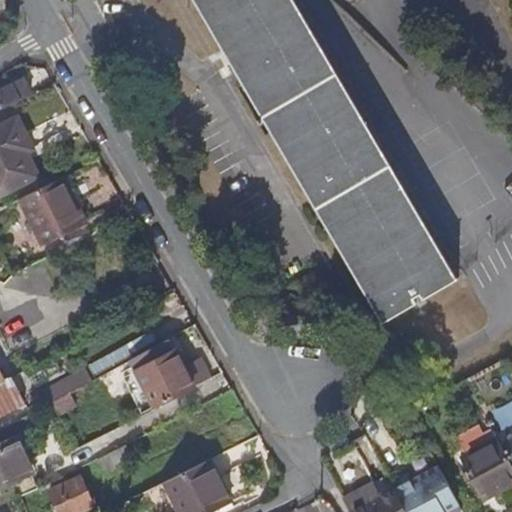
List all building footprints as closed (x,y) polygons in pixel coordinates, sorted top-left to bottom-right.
[(192,0),(237,75),(384,325),(420,304),(416,299),(423,294),(427,300),(460,280),(296,0),(192,0)] [(0,111),(51,87),(43,71),(0,92),(0,111)] [(34,112),(0,128),(0,164),(12,189),(52,170),(43,151),(52,146),(34,112)] [(65,178),(21,200),(44,245),(88,223),(65,178)] [(172,353),(166,341),(153,348),(130,360),(155,407),(194,387),(210,378),(200,360),(191,365),(184,369),(180,360),(175,351),(172,353)] [(186,357),(180,360),(184,369),(191,365),(186,357)] [(45,394),(51,404),(52,403),(69,394),(64,384),(45,394)] [(0,415),(24,403),(17,388),(0,396),(0,415)] [(69,394),(52,403),(58,415),(77,405),(70,393),(69,394)] [(511,430),(498,438),(498,439),(511,465),(511,430)] [(0,489),(30,476),(13,438),(0,444),(0,489)] [(511,465),(498,439),(461,459),(481,497),(499,488),(500,490),(511,483),(511,465)] [(235,449),(180,475),(198,511),(214,511),(256,491),(235,449)] [(458,511),(463,510),(440,468),(413,482),(409,475),(393,484),(395,488),(408,511),(458,511)] [(73,511),(78,511),(93,505),(81,478),(62,487),(73,511)] [(382,495),(375,482),(345,499),(352,511),(382,495)] [(408,511),(395,488),(382,495),(352,511),(408,511)]
